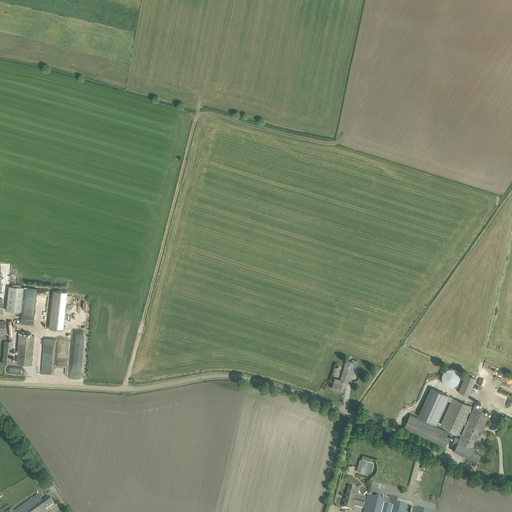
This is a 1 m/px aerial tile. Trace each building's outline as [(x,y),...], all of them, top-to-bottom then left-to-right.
[(6,310),(21,312),(24,288),(9,286),(6,310)] [(49,329),(63,330),(67,292),(53,290),(49,329)] [(72,291),(68,331),(80,332),(84,292),(72,291)] [(91,293),(88,318),(106,320),(109,295),(91,293)] [(2,363),(32,365),(34,336),(18,334),(16,360),(11,360),(13,341),(4,341),(2,363)] [(352,361),(347,360),(341,379),(344,380),(343,382),(348,383),(355,360),(352,359),(352,361)] [(55,374),(64,374),(64,365),(62,365),(62,370),(55,370),(55,374)] [(448,386),(451,386),(454,386),(456,385),(457,384),(457,383),(459,381),(459,380),(460,379),(460,377),(459,375),(459,373),(458,371),(456,370),(455,369),(453,368),(451,368),(448,368),(447,369),(446,370),(445,370),(444,371),(442,374),(442,375),(442,377),(442,379),(443,381),(444,383),(446,384),(448,386)] [(458,392),(468,397),(476,379),(466,374),(458,392)] [(343,382),(344,380),(341,379),(335,378),(332,388),(340,391),(343,382)] [(431,387),(418,416),(436,424),(440,426),(441,423),(437,421),(447,400),(451,402),(453,397),(449,396),(449,395),(431,387)] [(472,406),(453,397),(451,402),(441,423),(440,426),(461,436),(460,438),(455,436),(452,444),(456,446),(454,451),(467,457),(474,444),(476,445),(484,428),(491,415),(482,411),(474,407),(468,420),(466,424),(465,424),(464,423),(466,418),(469,412),(470,409),(472,406)] [(410,414),(408,419),(406,418),(404,422),(406,423),(404,428),(445,448),(452,434),(410,414)] [(474,444),(467,457),(477,462),(479,457),(481,453),(474,450),(476,445),(474,444)] [(359,489),(354,488),(349,486),(346,496),(345,496),(342,508),(352,510),(353,506),(363,508),(365,502),(356,499),(359,489)] [(36,496),(45,510),(54,504),(49,497),(42,502),(37,495),(36,496)] [(385,511),(389,501),(382,499),(382,496),(376,495),(376,498),(368,496),(364,511),(385,511)] [(44,511),(46,511),(45,510),(36,496),(14,511),(9,505),(0,511),(44,511)] [(410,511),(411,507),(397,503),(398,498),(390,496),(389,501),(385,511),(410,511)]
